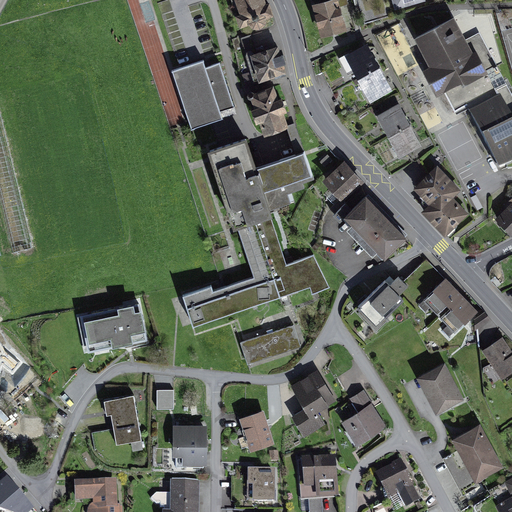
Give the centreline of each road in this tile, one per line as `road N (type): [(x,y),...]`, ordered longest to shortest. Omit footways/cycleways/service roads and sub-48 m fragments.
road 1 (residential): [(216,376),(112,372),(80,407),(43,485),(27,481),(0,451)]
road 2 (secondary): [(432,238),(314,108),(281,0)]
road 3 (residential): [(432,238),(348,284),(329,329)]
road 4 (residential): [(216,376),(215,511)]
road 5 (residential): [(329,329),(293,374),(216,376)]
road 6 (residential): [(329,329),(356,353),(407,437)]
